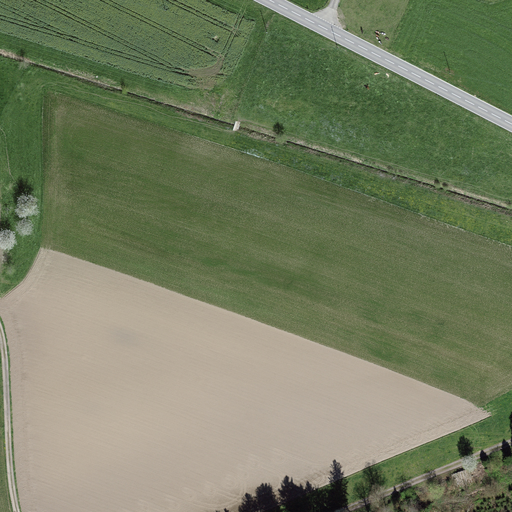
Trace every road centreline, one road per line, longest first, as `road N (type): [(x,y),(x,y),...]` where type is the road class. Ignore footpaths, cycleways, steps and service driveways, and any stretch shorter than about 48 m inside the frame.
road 1 (secondary): [(266,0),(511,124)]
road 2 (track): [(0,328),(18,511)]
road 3 (track): [(342,511),(511,441)]
